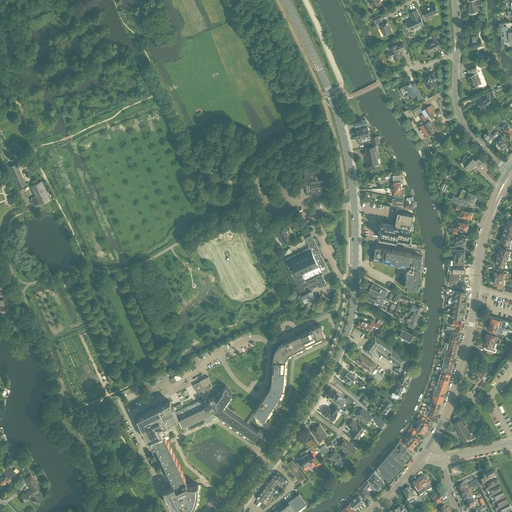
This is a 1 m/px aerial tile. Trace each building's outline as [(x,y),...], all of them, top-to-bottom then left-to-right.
[(379,0),(370,0),(372,3),(371,4),(373,8),(381,4),(379,0)] [(476,7),(481,6),(481,0),(476,1),(476,0),(468,1),(469,12),(477,12),(476,7)] [(428,17),(438,12),(434,4),(427,8),(426,6),(422,8),(425,14),(422,16),(425,22),(429,20),(428,17)] [(420,16),(419,17),(417,11),(411,14),(413,19),(407,23),(410,30),(423,24),(420,16)] [(387,22),(383,24),(381,18),(374,21),(378,29),(381,28),(384,36),(392,33),(387,22)] [(479,38),(478,38),(478,33),(469,33),(470,42),(468,42),(471,49),(482,45),(479,38)] [(437,43),(441,41),(438,36),(433,38),(434,41),(426,45),(430,53),(440,48),(437,43)] [(400,53),(399,51),(406,48),(403,43),(397,45),(390,48),(391,51),(387,53),(390,58),(393,56),(395,60),(403,57),(401,53),(400,53)] [(476,70),(477,69),(475,64),(467,67),(470,76),(468,77),(472,88),(481,84),(476,70)] [(433,79),(437,77),(434,72),(430,74),(430,75),(423,78),(428,89),(433,86),(434,88),(437,87),(435,82),(435,83),(433,79)] [(411,84),(410,83),(409,83),(409,84),(409,85),(401,88),(404,96),(410,94),(411,96),(420,92),(416,83),(411,86),(411,85),(411,84)] [(493,106),(492,102),(491,102),(490,99),(495,98),(492,92),(486,94),(487,97),(478,101),(479,104),(478,104),(478,105),(479,106),(479,107),(480,106),(481,110),(486,108),(487,110),(492,108),(493,106)] [(428,115),(435,111),(431,105),(429,107),(428,107),(424,109),(428,115)] [(423,113),(421,109),(419,106),(412,110),(414,113),(416,118),(419,116),(423,113)] [(427,119),(423,122),(424,124),(426,127),(424,128),(428,134),(429,136),(437,131),(430,121),(440,115),(437,110),(426,117),(427,119)] [(428,134),(423,125),(418,127),(424,137),(428,134)] [(505,129),(503,131),(510,140),(511,138),(511,130),(508,126),(505,129)] [(357,139),(369,136),(367,127),(359,128),(360,130),(356,131),(357,139)] [(488,131),(481,137),(487,142),(493,137),(492,136),(488,131)] [(495,139),(494,139),(495,140),(496,141),(498,143),(496,145),(498,148),(500,146),(503,148),(506,145),(504,144),(505,143),(506,142),(502,136),(501,136),(500,134),(495,139)] [(374,151),(376,151),(375,147),(366,149),(368,161),(367,161),(368,166),(378,164),(376,154),(375,154),(374,151)] [(476,156),(474,159),(469,154),(466,157),(468,159),(464,164),(470,170),(476,164),(479,167),(483,163),(476,156)] [(16,165),(9,168),(13,177),(18,187),(25,184),(25,183),(23,180),(19,171),(18,169),(16,165)] [(305,177),(304,177),(306,193),(309,192),(310,196),(317,195),(316,193),(325,191),(324,187),(326,187),(324,179),(323,179),(321,170),(304,172),(305,177)] [(393,184),(392,184),(392,187),(401,187),(401,183),(404,183),(403,179),(401,179),(401,175),(393,175),(393,182),(393,184)] [(35,196),(31,199),(34,206),(35,205),(36,206),(38,205),(37,204),(41,202),(42,202),(45,200),(46,200),(49,199),(41,182),(31,187),(35,196)] [(401,187),(392,187),(393,191),(393,193),(394,193),(394,194),(394,197),(398,198),(403,199),(403,190),(401,190),(401,187)] [(477,196),(469,192),(468,192),(468,193),(464,191),(459,199),(453,195),(450,200),(462,206),(465,199),(473,203),(474,200),(476,199),(477,198),(477,197),(476,196),(477,196)] [(403,204),(403,201),(392,198),(391,205),(402,207),(402,208),(413,210),(413,206),(405,205),(403,204)] [(470,215),(471,212),(462,210),(461,211),(460,213),(461,213),(460,216),(469,219),(470,219),(471,215),(470,215)] [(380,230),(379,237),(409,243),(409,242),(408,242),(409,236),(410,236),(410,237),(412,229),(410,229),(410,228),(410,229),(409,229),(410,224),(411,224),(412,220),(410,220),(411,214),(397,212),(396,217),(395,224),(395,226),(394,226),(392,226),(381,223),(380,230)] [(467,226),(468,224),(459,222),(457,228),(456,228),(455,228),(455,229),(448,227),(449,232),(452,233),(452,232),(457,233),(458,232),(459,232),(460,231),(461,231),(462,230),(462,229),(466,230),(467,230),(468,227),(467,226)] [(278,234),(283,244),(292,240),(286,227),(277,231),(275,227),(269,230),(273,238),(277,236),(277,235),(278,234)] [(511,239),(511,233),(504,230),(504,231),(503,232),(502,233),(503,234),(502,236),(511,239)] [(454,238),(453,242),(454,243),(456,243),(456,244),(464,245),(465,242),(466,241),(466,240),(465,239),(465,238),(464,238),(465,235),(458,234),(458,237),(455,237),(454,238)] [(314,238),(312,239),(311,236),(305,238),(310,247),(284,259),(302,296),(307,293),(303,286),(305,285),(306,287),(308,285),(310,289),(311,289),(318,286),(319,287),(327,284),(323,276),(324,276),(322,273),(325,272),(326,273),(330,272),(314,238)] [(511,244),(509,244),(511,239),(502,236),(500,242),(505,243),(504,245),(511,248),(511,244)] [(419,286),(418,286),(419,268),(420,268),(421,265),(419,265),(420,262),(421,262),(422,256),(419,256),(420,252),(376,243),(376,247),(374,246),(374,247),(373,247),(373,248),(374,248),(375,248),(373,260),(378,261),(379,260),(385,261),(384,262),(394,264),(395,263),(401,264),(400,265),(407,266),(406,271),(405,271),(405,276),(406,276),(406,282),(404,282),(404,287),(417,288),(419,288),(420,287),(420,286),(419,286)] [(511,251),(511,249),(511,248),(504,245),(503,248),(501,247),(499,253),(509,256),(511,257),(511,252),(511,251)] [(456,250),(456,247),(449,246),(449,249),(451,249),(451,253),(449,253),(449,256),(454,256),(464,257),(464,250),(456,250)] [(283,257),(292,252),(290,248),(281,253),(283,257)] [(508,260),(509,256),(499,253),(498,255),(497,255),(497,257),(497,258),(505,261),(506,259),(508,260)] [(464,264),(464,257),(454,256),(454,260),(451,260),(450,263),(450,265),(455,266),(455,263),(464,264)] [(505,264),(505,261),(497,258),(496,260),(495,261),(496,262),(495,264),(505,268),(506,264),(505,264)] [(494,273),(494,276),(495,276),(494,278),(506,279),(506,278),(506,273),(504,273),(504,271),(500,270),(496,268),(496,272),(495,272),(495,273),(494,273)] [(463,281),(463,273),(460,272),(452,272),(449,272),(449,283),(457,284),(456,285),(459,290),(464,291),(467,286),(465,282),(463,281)] [(493,281),(493,284),(494,284),(497,285),(497,288),(503,290),(503,291),(511,293),(511,288),(504,287),(503,287),(502,287),(503,285),(505,285),(505,281),(506,279),(494,278),(494,281),(493,281)] [(381,288),(372,284),(370,288),(385,295),(387,292),(381,289),(381,288)] [(385,295),(370,288),(368,291),(377,296),(378,294),(384,297),(385,295)] [(0,307),(2,307),(3,310),(10,308),(10,304),(8,293),(6,293),(1,294),(1,292),(0,291),(0,307)] [(305,303),(315,298),(312,291),(307,293),(302,296),(305,303)] [(376,298),(377,296),(368,291),(367,295),(383,304),(384,301),(380,299),(379,299),(376,298)] [(397,302),(401,295),(395,292),(392,299),(395,301),(397,302)] [(382,306),(383,304),(367,295),(364,299),(376,305),(377,303),(382,306)] [(420,313),(423,306),(418,304),(417,307),(412,305),(410,309),(420,313)] [(417,321),(420,313),(410,309),(409,313),(408,312),(407,312),(406,313),(405,313),(404,316),(417,321)] [(384,321),(387,316),(382,313),(379,318),(376,323),(380,325),(381,326),(384,321)] [(417,321),(404,316),(403,315),(402,319),(408,322),(407,326),(409,326),(408,327),(413,329),(415,325),(417,321)] [(489,319),(489,320),(489,321),(489,322),(490,322),(490,324),(500,327),(502,328),(504,328),(506,322),(504,322),(492,318),(491,318),(490,318),(489,319)] [(454,319),(452,326),(456,326),(456,329),(462,330),(464,321),(463,321),(461,320),(458,320),(454,319)] [(368,330),(370,325),(378,329),(380,325),(376,323),(371,321),(370,323),(362,321),(362,322),(359,321),(357,326),(368,330)] [(487,327),(487,328),(487,329),(487,330),(488,330),(491,331),(491,332),(495,334),(496,332),(498,333),(502,334),(504,330),(507,331),(508,329),(504,328),(502,328),(500,327),(490,324),(489,326),(488,326),(487,327)] [(255,411),(249,419),(251,420),(257,413),(258,413),(263,417),(265,418),(267,419),(274,409),(276,406),(282,397),(282,396),(283,395),(283,394),(284,393),(284,392),(285,391),(285,390),(285,389),(286,388),(286,387),(286,386),(286,385),(287,383),(288,361),(288,360),(288,359),(289,359),(289,358),(289,357),(290,357),(290,356),(291,356),(291,355),(292,355),(295,353),(326,338),(325,336),(322,330),(322,329),(323,329),(323,328),(323,327),(323,326),(322,326),(321,326),(321,325),(320,326),(320,325),(315,327),(314,328),(313,327),(312,327),(311,327),(311,328),(311,329),(295,337),(286,342),(285,342),(284,343),(283,343),(282,344),(281,344),(281,345),(280,345),(280,346),(279,347),(278,348),(277,349),(277,350),(276,350),(276,351),(275,352),(275,353),(275,354),(274,355),(274,356),(274,357),(274,358),(273,359),(273,360),(273,361),(272,361),(272,362),(272,363),(272,364),(273,364),(272,382),(272,383),(271,384),(271,385),(271,386),(270,387),(270,388),(266,393),(260,403),(259,403),(258,403),(258,404),(257,404),(257,405),(258,405),(254,411),(255,411)] [(410,343),(410,341),(414,335),(403,329),(399,335),(399,337),(410,343)] [(449,337),(459,339),(461,333),(450,331),(449,337)] [(485,340),(495,343),(497,337),(487,334),(486,334),(486,335),(485,337),(486,337),(485,340)] [(371,340),(364,351),(373,357),(375,354),(376,352),(377,352),(380,353),(397,366),(395,368),(400,371),(401,370),(404,365),(409,359),(390,346),(384,342),(375,336),(371,340)] [(460,339),(459,339),(449,337),(447,343),(458,345),(460,339)] [(493,348),(495,343),(485,340),(484,342),(483,342),(483,345),(483,346),(485,346),(484,349),(495,352),(496,349),(493,348)] [(456,351),(458,345),(447,343),(446,349),(456,351)] [(455,357),(456,351),(446,349),(445,354),(445,355),(455,357)] [(445,354),(439,353),(439,356),(444,357),(443,361),(453,363),(454,363),(456,357),(455,357),(445,355),(445,354)] [(371,371),(375,366),(360,355),(356,360),(371,371)] [(452,369),(453,363),(443,361),(442,367),(452,369)] [(400,383),(404,385),(407,386),(409,382),(405,381),(408,374),(407,374),(408,370),(407,370),(408,367),(404,365),(401,370),(405,371),(400,383)] [(179,373),(178,370),(180,369),(179,367),(179,366),(168,371),(169,372),(171,377),(179,373)] [(479,370),(479,369),(477,367),(476,368),(475,369),(474,369),(473,371),(473,372),(472,373),(473,374),(470,378),(477,383),(478,384),(478,385),(481,387),(485,381),(481,378),(484,375),(478,371),(479,370)] [(437,369),(436,371),(438,372),(440,373),(450,376),(452,370),(442,368),(441,370),(437,369)] [(351,381),(355,377),(348,372),(347,372),(345,374),(345,375),(345,376),(343,378),(345,380),(344,381),(347,383),(348,382),(349,383),(351,381)] [(383,377),(380,375),(377,372),(373,377),(380,381),(383,377)] [(146,389),(169,378),(166,373),(144,384),(146,389)] [(440,373),(438,378),(448,382),(450,376),(440,373)] [(177,411),(175,412),(176,413),(178,419),(179,419),(182,426),(195,420),(203,416),(205,419),(210,416),(212,419),(216,417),(217,416),(220,415),(254,439),(258,434),(261,436),(264,432),(260,429),(258,431),(257,430),(248,424),(251,420),(249,419),(246,423),(245,422),(223,407),(233,394),(227,390),(229,388),(226,386),(223,390),(224,391),(217,400),(213,398),(209,400),(204,390),(212,387),(208,377),(200,381),(201,382),(198,383),(194,385),(197,392),(199,391),(201,397),(202,399),(200,400),(182,409),(181,407),(182,406),(181,403),(176,406),(177,409),(179,408),(180,410),(177,411)] [(437,384),(446,387),(448,382),(438,378),(437,382),(437,384)] [(404,388),(403,388),(404,385),(400,383),(399,383),(395,392),(393,391),(391,395),(397,398),(399,394),(400,395),(401,392),(402,393),(404,392),(405,390),(404,388)] [(436,385),(435,389),(444,392),(446,387),(437,384),(436,385)] [(435,389),(433,394),(443,398),(445,392),(444,392),(435,389)] [(345,399),(341,396),(337,393),(335,396),(335,395),(332,399),(342,406),(346,401),(344,400),(345,399)] [(427,396),(427,398),(431,400),(441,403),(443,398),(433,394),(432,397),(432,398),(427,396)] [(370,403),(364,398),(361,402),(367,407),(370,403)] [(426,398),(425,400),(431,402),(430,405),(439,409),(441,403),(431,400),(427,398),(426,398)] [(390,407),(392,404),(386,400),(385,403),(382,401),(377,407),(380,409),(380,410),(380,411),(382,413),(383,412),(384,412),(386,414),(391,408),(390,407)] [(162,405),(138,417),(146,434),(147,437),(150,443),(151,442),(164,436),(165,436),(164,433),(166,432),(167,432),(167,431),(166,429),(164,426),(171,422),(174,421),(178,419),(176,413),(175,412),(172,406),(171,403),(170,401),(162,405)] [(336,413),(339,409),(334,405),(330,409),(327,407),(322,414),(329,419),(330,417),(333,420),(337,414),(336,413)] [(430,405),(428,411),(437,414),(439,409),(430,405)] [(366,423),(372,416),(362,409),(356,416),(366,423)] [(428,411),(426,416),(432,418),(432,420),(434,421),(435,419),(437,414),(428,411)] [(425,418),(420,415),(419,414),(417,417),(421,419),(418,423),(426,429),(428,425),(427,424),(427,423),(423,420),(425,418)] [(375,415),(372,418),(377,422),(376,423),(381,428),(385,423),(382,420),(375,415)] [(465,424),(469,422),(466,417),(453,424),(457,431),(463,442),(472,437),(465,424)] [(358,423),(357,424),(353,420),(348,426),(353,430),(350,434),(357,439),(365,429),(358,423)] [(423,433),(426,429),(418,423),(415,428),(412,425),(410,428),(416,432),(417,430),(421,433),(422,432),(423,433)] [(319,442),(327,436),(320,426),(312,432),(319,442)] [(414,435),(416,432),(410,428),(408,431),(412,434),(408,438),(416,444),(419,440),(417,439),(418,438),(414,435)] [(164,436),(151,442),(151,443),(152,446),(153,448),(155,447),(156,447),(166,468),(168,471),(169,473),(174,485),(176,489),(177,490),(187,485),(187,484),(188,484),(188,483),(186,481),(183,476),(175,459),(167,442),(165,436),(164,436)] [(413,447),(416,444),(408,438),(405,442),(402,439),(399,442),(405,447),(407,444),(411,447),(411,446),(413,447)] [(309,451),(297,459),(304,468),(308,465),(312,462),(316,465),(321,462),(320,462),(321,461),(318,457),(316,458),(312,452),(318,447),(314,441),(313,442),(311,439),(305,444),(309,449),(308,450),(309,451)] [(349,454),(354,447),(344,440),(339,447),(345,451),(344,452),(347,454),(347,453),(349,454)] [(399,442),(376,470),(389,481),(404,462),(402,461),(408,454),(404,451),(407,448),(405,447),(399,442)] [(339,467),(345,459),(335,451),(329,459),(335,464),(335,465),(337,467),(337,466),(339,467)] [(299,482),(305,478),(293,461),(287,464),(289,467),(299,482)] [(16,474),(8,466),(2,472),(5,474),(0,478),(0,482),(2,485),(6,480),(8,482),(16,474)] [(385,483),(377,475),(374,471),(368,479),(371,482),(369,484),(371,485),(372,485),(373,487),(373,488),(375,490),(376,489),(377,489),(381,486),(385,483)] [(493,479),(495,478),(492,471),(482,476),(484,479),(480,481),(483,486),(485,485),(484,483),(491,480),(492,481),(495,480),(495,479),(494,480),(493,479)] [(277,473),(274,476),(279,481),(281,482),(283,481),(284,482),(286,480),(277,473)] [(36,494),(42,490),(31,475),(24,480),(26,484),(28,483),(32,488),(21,496),(24,501),(30,497),(37,503),(41,498),(36,494)] [(278,482),(279,481),(274,476),(271,480),(279,486),(283,489),(285,487),(278,482)] [(421,480),(419,481),(426,491),(428,490),(431,487),(429,485),(431,483),(429,481),(427,481),(424,477),(424,478),(423,477),(422,477),(421,477),(421,478),(420,479),(421,480)] [(370,494),(365,489),(369,484),(371,482),(368,479),(367,480),(357,492),(363,499),(364,500),(370,494)] [(278,488),(279,486),(271,480),(268,484),(274,488),(275,486),(278,488)] [(498,486),(495,480),(492,481),(491,480),(484,483),(485,485),(486,484),(488,488),(485,490),(486,492),(489,491),(498,486)] [(414,485),(413,485),(416,489),(415,490),(420,496),(417,498),(421,504),(421,505),(422,507),(424,505),(423,501),(421,498),(420,496),(427,492),(426,491),(419,481),(417,483),(416,482),(415,482),(414,482),(414,483),(413,484),(414,485)] [(461,485),(458,486),(459,488),(459,489),(460,491),(462,494),(468,490),(470,489),(473,488),(477,485),(475,482),(471,484),(471,485),(467,487),(465,485),(462,487),(461,485)] [(168,488),(163,491),(167,501),(172,508),(175,511),(192,511),(195,509),(197,505),(198,501),(199,497),(200,493),(201,489),(201,485),(201,484),(192,485),(189,485),(188,485),(187,485),(177,490),(176,489),(174,485),(173,486),(168,488)] [(268,484),(265,487),(274,494),(276,490),(273,488),(274,488),(268,484)] [(490,499),(492,498),(501,493),(498,486),(489,491),(491,495),(488,496),(490,499)] [(265,487),(262,491),(268,495),(270,496),(271,495),(272,496),(274,494),(265,487)] [(468,490),(462,494),(463,496),(462,496),(463,498),(464,498),(464,499),(471,495),(473,494),(471,491),(470,489),(468,490)] [(404,493),(403,494),(409,505),(413,503),(415,505),(417,504),(418,506),(419,507),(421,505),(421,504),(417,498),(416,497),(414,498),(410,491),(409,490),(404,493)] [(268,495),(262,491),(260,494),(268,501),(269,502),(271,500),(267,497),(268,495)] [(496,504),(505,499),(501,493),(492,498),(494,502),(492,503),(493,505),(496,504)] [(266,503),(268,501),(260,494),(257,498),(262,502),(263,501),(266,503)] [(306,504),(299,494),(288,502),(289,503),(295,511),(296,511),(306,504)] [(358,495),(350,503),(354,507),(356,509),(364,502),(362,500),(363,499),(360,495),(359,496),(358,495)] [(467,504),(474,501),(471,495),(464,499),(465,500),(464,500),(465,502),(466,502),(467,504)] [(508,506),(505,499),(496,504),(498,508),(495,509),(496,511),(499,511),(508,506)] [(474,501),(467,504),(468,507),(469,509),(470,510),(476,506),(474,501)] [(295,511),(289,503),(279,511),(295,511),(296,511),(295,511)] [(352,508),(354,507),(350,503),(349,504),(343,509),(345,511),(352,511),(355,510),(352,508)]
